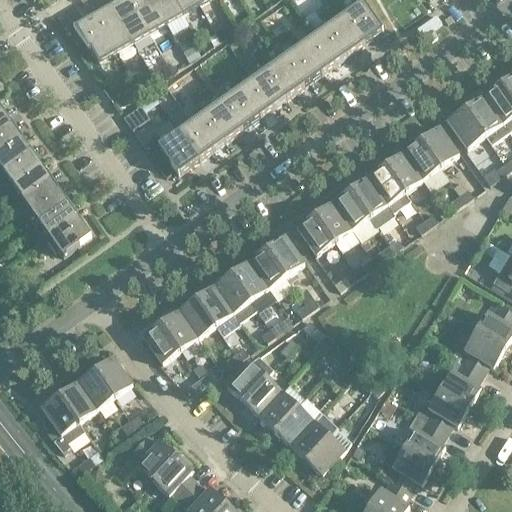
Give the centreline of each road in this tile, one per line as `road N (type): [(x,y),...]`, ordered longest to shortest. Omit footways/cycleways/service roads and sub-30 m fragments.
road 1 (residential): [(167,252),(511,10)]
road 2 (residential): [(167,252),(0,11)]
road 3 (residential): [(299,511),(188,422),(100,301)]
road 4 (residential): [(0,369),(100,301)]
